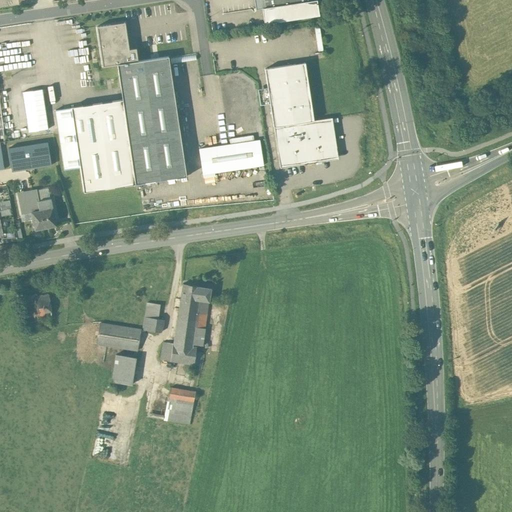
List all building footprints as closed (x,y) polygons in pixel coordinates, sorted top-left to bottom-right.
[(261,0),(263,8),(271,7),(308,1),(308,0),(261,0)] [(314,0),(308,1),(271,7),(274,22),(319,16),(317,0),(314,0)] [(265,24),(274,22),(271,7),(263,8),(262,8),(265,24)] [(125,22),(96,26),(102,67),(117,65),(138,61),(136,48),(129,49),(125,22)] [(122,99),(135,184),(186,176),(168,56),(138,61),(117,65),(122,99)] [(305,62),(265,69),(280,168),(293,166),(292,164),(336,157),(331,128),(333,128),(332,117),(314,120),(305,62)] [(29,131),(48,129),(42,90),(23,93),(29,131)] [(135,184),(122,99),(71,107),(80,167),(84,192),(135,184)] [(71,107),(56,110),(64,170),(80,167),(71,107)] [(259,140),(199,149),(203,174),(263,165),(259,140)] [(44,210),(36,211),(38,229),(60,226),(56,197),(42,199),(44,210)] [(0,207),(2,215),(12,213),(8,199),(0,200),(0,207)] [(214,286),(185,282),(177,342),(165,340),(162,360),(204,364),(214,286)] [(49,295),(35,296),(35,295),(22,297),(25,323),(36,322),(35,320),(52,318),(49,295)] [(166,318),(149,317),(147,329),(165,331),(166,318)] [(140,327),(103,322),(100,343),(138,348),(140,327)] [(140,359),(119,354),(114,381),(135,385),(140,359)] [(198,391),(173,387),(167,419),(193,423),(198,391)]
